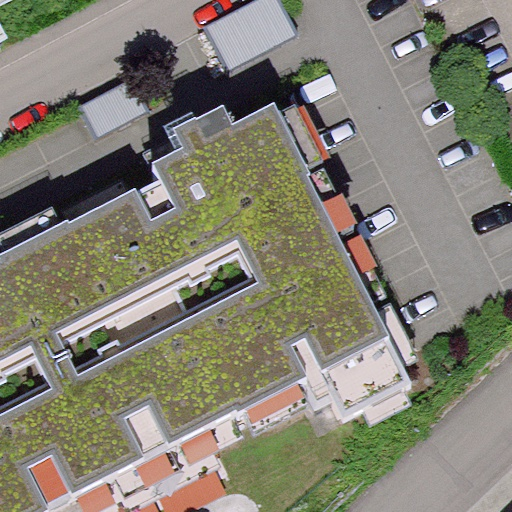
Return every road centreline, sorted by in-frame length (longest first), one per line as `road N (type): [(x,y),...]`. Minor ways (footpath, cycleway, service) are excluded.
road 1 (residential): [(0,90),(174,0)]
road 2 (residential): [(391,511),(511,398)]
